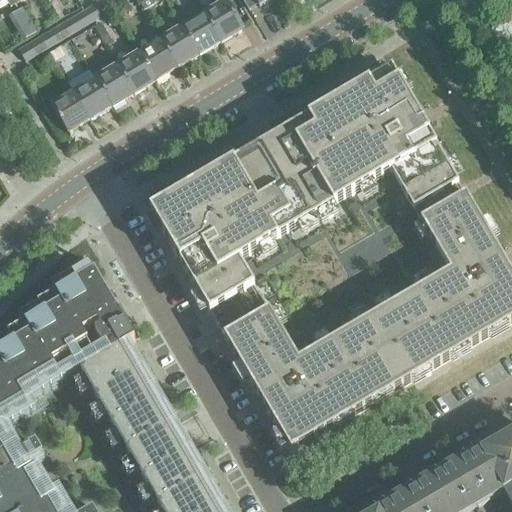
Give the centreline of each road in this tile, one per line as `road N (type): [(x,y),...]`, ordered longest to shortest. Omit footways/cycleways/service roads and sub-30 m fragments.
road 1 (residential): [(278,511),(86,179)]
road 2 (tertiary): [(86,179),(384,0)]
road 3 (residential): [(304,511),(511,390)]
